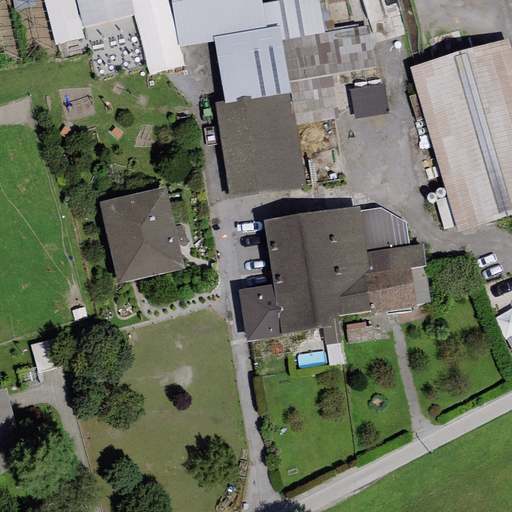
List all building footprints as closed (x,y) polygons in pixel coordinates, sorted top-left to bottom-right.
[(83,39),(73,0),(43,0),(54,46),(83,39)] [(166,0),(76,0),(83,28),(134,15),(149,75),(183,67),(166,0)] [(170,0),(179,48),(214,42),(224,101),(214,103),(230,199),(306,187),(296,125),(338,118),(331,74),(376,67),(369,29),(325,36),(318,0),(281,0),(263,3),(262,0),(170,0)] [(511,52),(508,39),(410,67),(458,232),(511,216),(511,52)] [(385,84),(349,90),(353,118),(389,113),(385,84)] [(167,188),(99,202),(116,284),(184,269),(167,188)] [(366,253),(360,210),(359,206),(262,221),(272,284),(238,289),(246,341),(322,330),(338,327),(337,316),(370,311),(364,274),(370,274),(366,253)] [(364,274),(370,311),(371,315),(416,306),(415,305),(430,303),(422,245),(410,246),(406,222),(380,208),(360,210),(366,253),(370,274),(364,274)] [(511,311),(497,319),(511,348),(511,311)] [(341,343),(338,327),(322,330),(325,346),(341,343)] [(50,340),(31,345),(38,373),(57,369),(50,340)] [(6,389),(0,389),(0,474),(30,454),(17,436),(6,389)]
